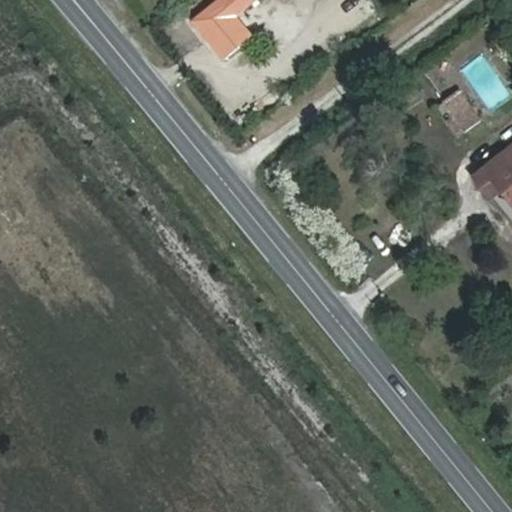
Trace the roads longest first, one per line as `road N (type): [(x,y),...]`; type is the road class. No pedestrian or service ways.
road 1 (secondary): [(76,0),(494,511)]
road 2 (track): [(445,0),(215,171)]
